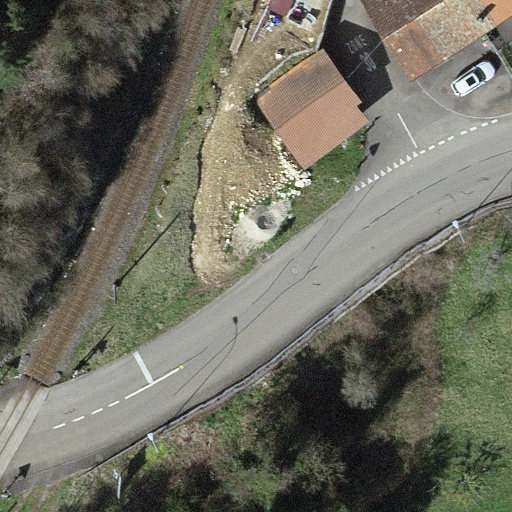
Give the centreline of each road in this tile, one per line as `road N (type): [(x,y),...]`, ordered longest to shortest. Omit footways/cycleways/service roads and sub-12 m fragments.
road 1 (tertiary): [(437,183),(157,378),(68,422),(0,436)]
road 2 (residential): [(352,0),(367,54),(437,183)]
